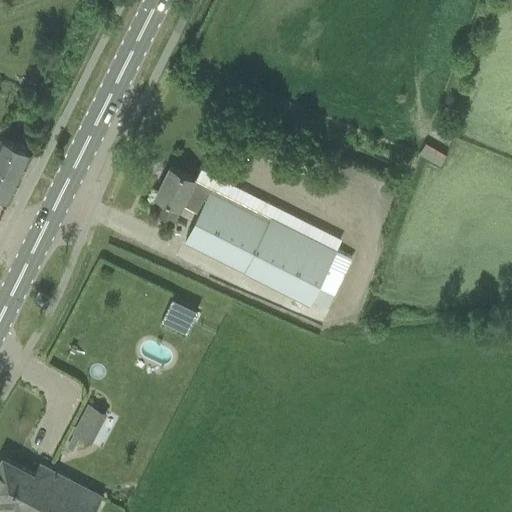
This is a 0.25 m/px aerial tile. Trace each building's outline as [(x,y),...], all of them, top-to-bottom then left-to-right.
[(251,123),(230,114),(226,125),(247,133),(251,123)] [(0,195),(10,200),(33,151),(2,136),(0,140),(0,195)] [(418,153),(440,166),(448,154),(425,141),(418,153)] [(164,198),(157,212),(175,222),(184,204),(199,211),(186,239),(312,302),(314,297),(330,305),(347,271),(330,262),(337,248),(197,178),(171,165),(156,194),(164,198)] [(40,290),(35,299),(46,305),(51,295),(40,290)] [(170,297),(163,322),(189,330),(196,305),(170,297)] [(88,403),(73,433),(92,444),(108,413),(88,403)] [(40,459),(35,472),(4,456),(0,463),(0,494),(3,496),(0,501),(0,502),(18,511),(95,511),(105,494),(40,459)]
